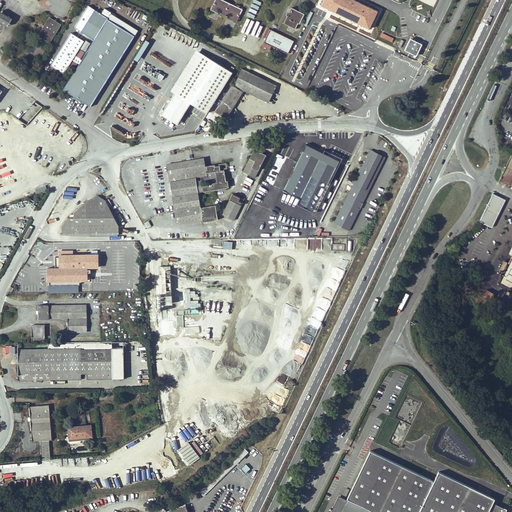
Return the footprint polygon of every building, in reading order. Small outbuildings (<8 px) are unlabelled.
[(242,10),(221,0),(215,0),(211,10),(237,22),(242,10)] [(378,11),(354,0),(324,0),(323,5),(370,27),(378,11)] [(95,9),(90,6),(86,12),(91,15),(95,9)] [(304,15),(291,8),(284,24),(295,30),(298,24),(299,24),(304,15)] [(63,90),(91,107),(135,36),(108,19),(108,18),(95,9),(91,15),(86,12),(76,28),(95,40),(81,61),(74,56),(83,42),(71,34),(51,66),(63,74),(72,59),(79,64),(63,90)] [(0,22),(7,27),(12,18),(0,11),(0,22)] [(38,36),(50,43),(61,24),(49,17),(38,36)] [(294,41),(270,30),(264,43),(288,54),(294,41)] [(392,42),(394,37),(382,32),(380,37),(392,42)] [(423,45),(410,39),(405,51),(417,57),(423,45)] [(139,62),(148,42),(145,41),(135,61),(139,62)] [(333,86),(340,90),(357,54),(350,50),(333,86)] [(220,68),(199,55),(196,60),(188,56),(184,62),(192,67),(181,85),(178,89),(159,119),(168,124),(171,119),(179,124),(191,104),(207,114),(233,71),(222,65),(220,68)] [(244,90),(268,102),(276,86),(242,69),(234,86),(232,85),(215,111),(226,118),(244,90)] [(292,201),(317,150),(306,144),(303,150),(291,145),(288,152),(285,151),(283,156),(285,157),(272,185),(274,186),(271,191),(277,194),(280,189),(283,190),(281,196),(292,201)] [(255,177),(264,158),(261,156),(262,153),(254,149),(252,155),(254,156),(252,159),(250,158),(243,172),(255,177)] [(339,161),(339,160),(317,150),(292,201),(303,207),(306,201),(317,207),(327,186),(336,190),(338,187),(328,183),(330,180),(334,182),(338,175),(334,173),(339,161)] [(343,206),(334,223),(350,230),(385,157),(370,150),(362,167),(361,166),(359,168),(358,167),(353,177),(355,178),(353,183),(354,184),(352,188),(349,193),(338,187),(336,190),(346,195),(346,194),(348,195),(343,206)] [(511,155),(500,180),(511,185),(511,155)] [(210,206),(200,208),(198,193),(228,187),(227,181),(226,181),(224,170),(221,170),(220,170),(220,166),(214,167),(214,165),(205,166),(204,158),(167,164),(175,218),(182,223),(202,220),(203,222),(213,220),(213,217),(217,216),(215,207),(210,208),(210,206)] [(226,163),(214,165),(214,167),(220,166),(220,170),(221,170),(224,170),(226,181),(227,181),(229,180),(226,163)] [(144,167),(130,169),(131,176),(145,174),(144,167)] [(244,183),(250,186),(253,180),(246,177),(244,183)] [(493,193),(480,221),(492,227),(506,199),(493,193)] [(240,198),(232,194),(223,214),(234,220),(243,203),(239,201),(240,198)] [(118,225),(110,209),(106,201),(105,200),(87,201),(74,213),(74,218),(68,218),(62,226),(62,235),(97,234),(118,234),(118,225)] [(278,214),(275,220),(282,223),(284,217),(278,214)] [(316,214),(313,220),(320,223),(323,217),(316,214)] [(232,250),(232,242),(225,242),(224,250),(232,250)] [(86,267),(98,267),(98,254),(73,254),(72,251),(60,251),(60,267),(48,268),(48,281),(79,280),(86,280),(86,267)] [(171,307),(171,266),(160,267),(161,307),(171,307)] [(190,299),(197,299),(197,290),(185,290),(185,308),(199,308),(199,301),(191,301),(190,299)] [(486,291),(483,298),(489,300),(492,293),(486,291)] [(38,305),(39,319),(67,319),(67,332),(86,332),(86,305),(38,305)] [(44,337),(44,329),(43,329),(42,325),(31,325),(32,341),(44,341),(44,337)] [(80,342),(40,343),(40,349),(10,350),(11,380),(32,380),(33,382),(35,382),(37,380),(81,379),(81,374),(80,342)] [(80,342),(81,374),(87,374),(87,379),(116,379),(115,349),(104,349),(104,342),(80,342)] [(281,372),(276,380),(283,385),(288,378),(281,372)] [(41,440),(41,443),(49,442),(49,439),(52,439),(49,404),(29,406),(32,440),(41,440)] [(68,427),(69,438),(76,437),(85,436),(85,437),(92,436),(91,425),(68,427)] [(49,442),(41,443),(42,459),(50,459),(49,442)] [(187,443),(177,452),(189,466),(200,457),(187,443)] [(235,457),(204,487),(208,491),(248,452),(244,448),(235,457)] [(488,511),(495,498),(439,472),(434,481),(370,450),(340,511),(488,511)] [(203,496),(208,491),(204,487),(199,491),(203,496)]
